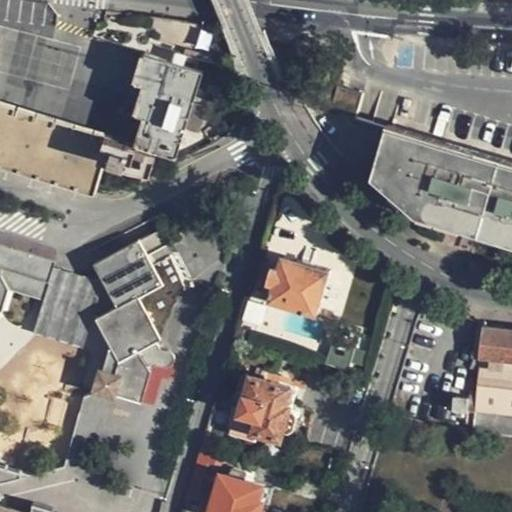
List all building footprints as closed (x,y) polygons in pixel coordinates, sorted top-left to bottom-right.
[(111,142),(0,107),(0,164),(94,194),(105,160),(148,173),(157,151),(176,157),(203,71),(145,53),(135,82),(145,86),(135,113),(145,117),(137,145),(113,138),(111,142)] [(328,107),(356,116),(362,92),(335,83),(328,107)] [(511,162),(397,128),(383,174),(419,205),(485,225),(488,212),(506,218),(502,230),(511,232),(511,162)] [(485,225),(502,230),(506,218),(488,212),(485,225)] [(103,283),(93,313),(109,342),(97,384),(140,397),(148,370),(152,367),(158,366),(165,366),(168,364),(169,360),(168,355),(156,341),(159,337),(137,296),(160,283),(138,242),(96,264),(103,277),(96,282),(103,283)] [(0,306),(5,289),(0,279),(0,266),(49,282),(54,268),(56,263),(0,244),(0,306)] [(332,269),(285,257),(282,268),(275,267),(271,282),(276,284),(272,298),(320,313),(332,269)] [(0,279),(5,289),(43,301),(49,282),(0,266),(0,279)] [(81,348),(93,313),(103,283),(96,282),(54,268),(49,282),(43,301),(34,333),(81,348)] [(511,327),(510,327),(485,325),(482,354),(511,356),(511,327)] [(511,356),(482,354),(474,431),(511,435),(511,356)] [(269,374),(270,368),(263,366),(260,376),(243,371),(227,429),(249,435),(250,431),(284,440),(286,434),(291,434),(295,431),(299,418),(288,415),(297,382),(269,374)] [(469,410),(471,396),(456,395),(455,409),(469,410)] [(204,436),(202,444),(223,450),(226,442),(204,436)] [(202,444),(186,496),(197,498),(209,460),(219,463),(223,450),(202,444)] [(262,497),(265,485),(247,481),(250,470),(233,466),(231,476),(222,474),(212,511),(214,511),(261,511),(265,498),(262,497)] [(33,511),(26,511),(0,504),(0,485),(2,485),(26,479),(26,478),(0,470),(0,511),(53,511),(54,510),(37,504),(33,511)] [(275,488),(265,485),(262,497),(265,498),(271,499),(275,488)]
